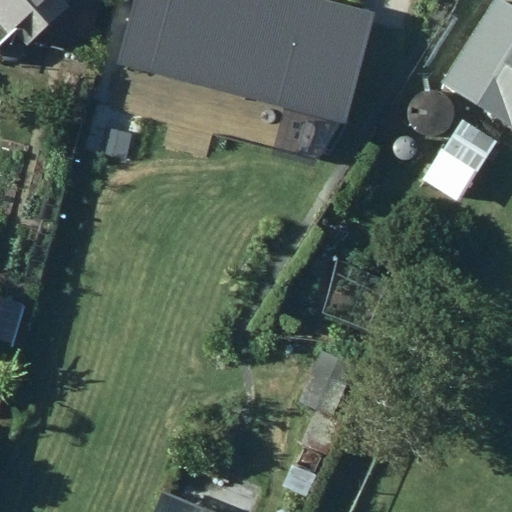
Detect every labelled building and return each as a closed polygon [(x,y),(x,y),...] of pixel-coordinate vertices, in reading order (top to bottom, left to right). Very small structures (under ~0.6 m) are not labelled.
[(0,0),(0,31),(3,35),(8,31),(25,48),(67,4),(62,0),(0,0)] [(333,0),(135,0),(117,75),(303,121),(333,0)] [(422,0),(337,0),(334,12),(341,14),(332,50),(404,69),(422,0)] [(511,0),(485,0),(439,78),(511,120),(511,0)] [(347,104),(353,110),(360,114),(368,115),(376,113),(383,109),(388,102),(390,94),(390,86),(387,79),(381,73),(374,69),(366,68),(359,69),(353,73),(348,77),(345,83),(343,90),(344,97),(347,104)] [(413,122),(418,128),(426,132),(434,133),(442,131),(449,127),(454,120),(456,112),(455,104),(452,97),(447,91),(439,87),(431,86),(425,87),(419,91),(414,95),(410,101),(409,108),(410,115),(413,122)] [(316,148),(321,154),(329,158),(337,159),(345,157),(351,152),(356,146),(359,138),(358,130),(355,122),(350,117),(342,113),(334,112),(327,113),(321,116),(316,121),(313,127),(312,134),(312,141),(316,148)] [(495,144),(460,119),(440,147),(477,171),(495,144)] [(367,363),(322,345),(301,396),(313,401),(293,452),(326,465),(367,363)] [(259,511),(263,504),(222,486),(213,507),(169,487),(158,511),(259,511)]
